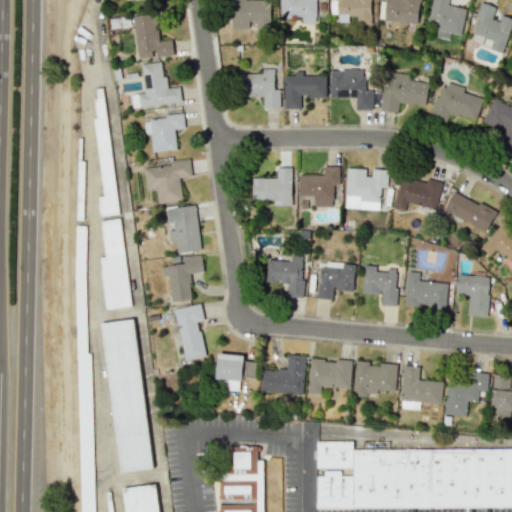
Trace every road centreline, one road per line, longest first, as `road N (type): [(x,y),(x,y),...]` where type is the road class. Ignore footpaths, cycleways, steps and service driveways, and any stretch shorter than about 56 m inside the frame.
road 1 (residential): [(511,346),(243,324),(200,0)]
road 2 (primary): [(18,511),(30,0)]
road 3 (residential): [(219,141),(398,141),(458,157),(511,185)]
